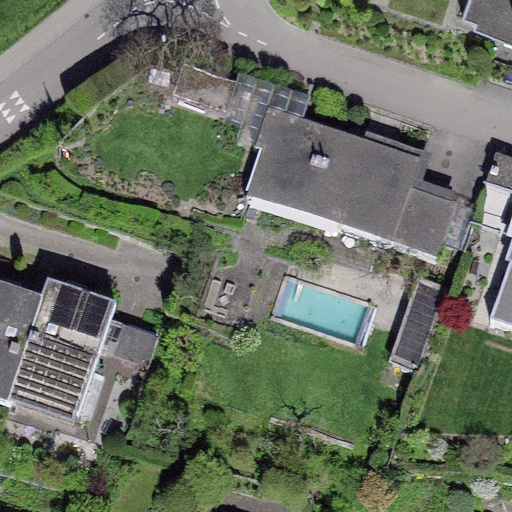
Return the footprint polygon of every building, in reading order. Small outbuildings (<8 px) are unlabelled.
[(511,0),(467,0),(462,17),(506,31),(510,18),(511,18),(511,0)] [(391,248),(437,264),(455,207),(410,192),(419,164),(393,156),(268,114),(256,152),(263,154),(247,202),(391,250),(391,248)] [(259,282),(195,261),(185,291),(249,312),(259,282)] [(511,266),(491,326),(511,333),(511,266)] [(450,290),(422,281),(393,368),(421,377),(450,290)] [(50,289),(44,307),(13,398),(78,420),(115,311),(50,289)] [(0,408),(8,411),(13,398),(44,307),(0,291),(0,408)] [(249,312),(185,291),(175,320),(239,341),(249,312)]
